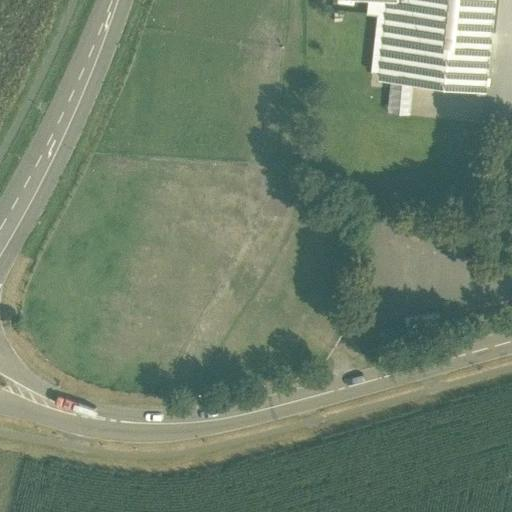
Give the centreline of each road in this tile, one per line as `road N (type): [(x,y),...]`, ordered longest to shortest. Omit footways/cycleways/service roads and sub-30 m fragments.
road 1 (secondary): [(511,342),(0,496)]
road 2 (tertiary): [(113,0),(60,130),(0,240)]
